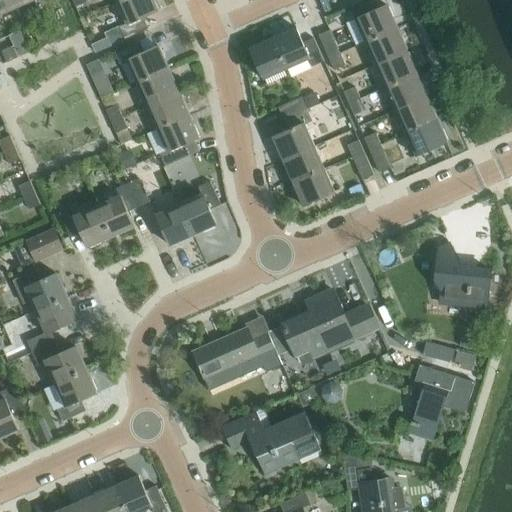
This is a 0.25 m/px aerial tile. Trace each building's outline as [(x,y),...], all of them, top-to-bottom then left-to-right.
[(0,0),(0,16),(12,11),(6,0),(0,0)] [(33,0),(6,0),(12,11),(34,1),(33,0)] [(153,0),(121,0),(117,2),(127,24),(120,27),(125,40),(149,29),(144,18),(159,12),(153,0)] [(356,20),(366,43),(397,29),(387,6),(356,20)] [(59,26),(48,31),(53,43),(64,38),(59,26)] [(296,28),(273,39),(287,70),(309,60),(312,68),(324,62),(314,39),(303,44),(296,28)] [(397,29),(366,43),(376,66),(407,52),(397,29)] [(53,43),(48,31),(36,37),(41,48),(53,43)] [(319,36),(330,59),(341,54),(331,31),(319,36)] [(106,37),(91,44),(95,53),(110,46),(106,37)] [(287,70),(273,39),(250,49),(264,80),(287,70)] [(128,62),(137,84),(169,70),(158,47),(143,53),(138,42),(115,53),(120,65),(128,62)] [(2,52),(7,63),(19,58),(14,47),(2,52)] [(407,52),(376,66),(386,88),(417,75),(407,52)] [(341,54),(330,59),(335,71),(346,66),(341,54)] [(94,62),(87,65),(92,76),(104,71),(100,60),(99,60),(94,62)] [(169,70),(137,84),(147,106),(179,93),(169,70)] [(417,75),(386,88),(396,111),(427,97),(417,75)] [(344,93),(349,104),(361,99),(356,88),(344,93)] [(179,93),(147,106),(157,129),(189,115),(179,93)] [(316,93),(303,98),(308,109),(320,103),(316,93)] [(427,97),(396,111),(406,134),(438,120),(427,97)] [(302,98),(300,99),(279,108),(284,120),(307,109),(302,98)] [(361,99),(349,104),(355,116),(366,111),(361,99)] [(106,110),(111,122),(123,117),(118,105),(106,110)] [(273,138),(284,161),(315,147),(305,125),(313,122),(307,109),(284,120),(289,131),(273,138)] [(189,115),(157,129),(167,151),(160,154),(165,166),(189,156),(184,145),(199,138),(189,115)] [(123,117),(111,122),(116,133),(128,129),(123,117)] [(438,120),(406,134),(417,157),(448,143),(438,120)] [(365,139),(370,150),(381,145),(376,134),(365,139)] [(0,140),(0,144),(4,153),(15,148),(10,136),(0,140)] [(348,146),(353,157),(364,152),(359,141),(348,146)] [(381,145),(370,150),(380,173),(391,168),(381,145)] [(315,147),(284,161),(294,184),(325,170),(315,147)] [(15,148),(4,153),(9,165),(20,160),(15,148)] [(130,149),(115,156),(122,170),(136,164),(130,149)] [(364,152),(353,157),(363,181),(374,176),(364,152)] [(325,170),(294,184),(304,207),(335,193),(325,170)] [(139,179),(127,184),(138,207),(149,202),(139,179)] [(19,187),(24,198),(35,193),(30,182),(19,187)] [(202,195),(180,205),(194,236),(217,226),(210,210),(221,205),(211,182),(198,187),(202,195)] [(119,196),(97,206),(111,238),(134,227),(128,212),(138,207),(127,184),(116,189),(119,196)] [(361,185),(349,191),(353,199),(365,194),(361,185)] [(35,193),(24,198),(29,210),(40,205),(35,193)] [(194,236),(180,205),(156,215),(170,246),(194,236)] [(111,238),(97,206),(75,215),(72,208),(60,213),(70,237),(81,233),(88,248),(111,238)] [(54,229),(27,241),(36,263),(64,251),(54,229)] [(439,249),(437,266),(443,279),(442,290),(467,293),(466,306),(487,308),(491,270),(460,267),(450,244),(439,249)] [(26,290),(36,312),(67,298),(57,274),(42,281),(37,270),(14,280),(19,293),(26,290)] [(311,312),(283,324),(300,363),(301,363),(298,356),(350,332),(354,340),(378,329),(368,306),(344,316),(333,290),(307,302),(311,312)] [(28,342),(33,354),(57,343),(52,332),(78,321),(67,298),(36,312),(46,334),(28,342)] [(247,328),(193,352),(199,366),(197,367),(199,371),(201,370),(205,380),(206,380),(210,390),(226,383),(222,373),(259,356),(262,364),(279,356),(268,332),(252,339),(247,328)] [(463,336),(460,347),(480,352),(483,341),(463,336)] [(427,342),(423,355),(452,363),(455,350),(427,342)] [(57,343),(33,354),(38,366),(45,362),(55,384),(87,370),(76,347),(61,354),(57,343)] [(420,365),(410,396),(422,399),(415,422),(412,421),(411,424),(419,427),(434,432),(443,406),(466,413),(475,383),(420,365)] [(87,370),(55,384),(65,406),(58,410),(63,422),(86,411),(82,400),(97,394),(87,370)] [(323,387),(321,395),(326,402),(334,403),(341,398),(342,390),(338,384),(329,382),(323,387)] [(4,400),(0,401),(0,439),(19,431),(12,415),(23,410),(13,387),(1,393),(4,400)] [(258,415),(223,431),(232,450),(250,442),(265,475),(299,460),(291,442),(313,432),(305,412),(264,430),(258,415)] [(50,429),(37,435),(42,447),(55,441),(50,429)] [(357,461),(344,463),(348,490),(360,489),(363,511),(396,511),(396,509),(404,507),(402,488),(393,490),(391,479),(370,482),(368,469),(358,470),(357,461)] [(139,476),(115,486),(126,511),(141,511),(151,508),(153,511),(160,511),(167,509),(156,486),(145,491),(139,476)] [(126,511),(115,486),(93,496),(99,511),(126,511)] [(283,511),(303,511),(302,509),(311,505),(306,493),(280,504),(283,511)] [(99,511),(93,496),(70,506),(72,511),(99,511)]
